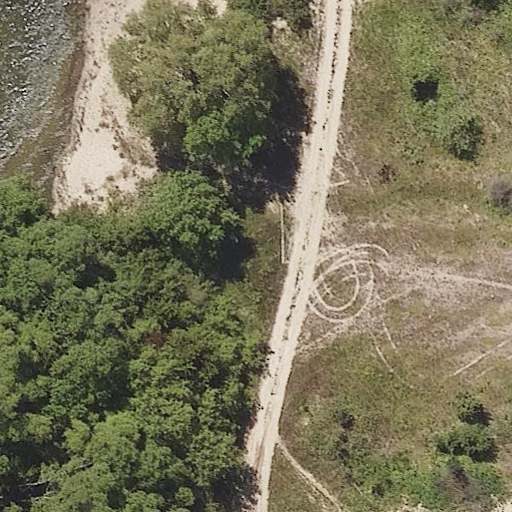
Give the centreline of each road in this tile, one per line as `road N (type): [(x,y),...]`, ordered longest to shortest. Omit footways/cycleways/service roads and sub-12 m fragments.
road 1 (track): [(258,511),(257,457),(310,186),(329,0)]
road 2 (track): [(184,0),(126,58),(123,122),(168,164),(249,195)]
